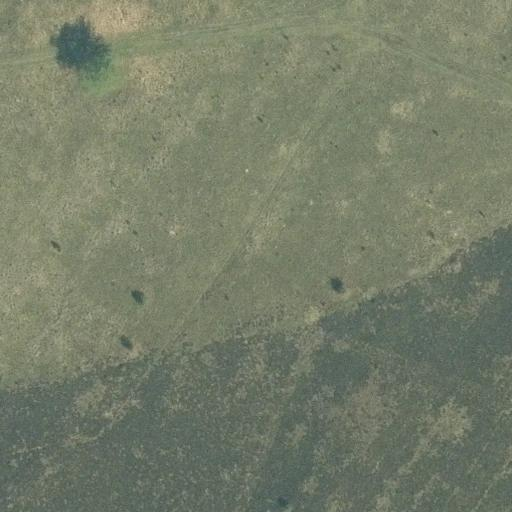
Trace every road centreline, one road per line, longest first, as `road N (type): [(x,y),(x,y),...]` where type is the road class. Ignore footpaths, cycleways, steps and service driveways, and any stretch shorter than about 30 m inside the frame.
road 1 (track): [(353,0),(340,14),(0,62)]
road 2 (track): [(511,95),(381,40),(340,14)]
